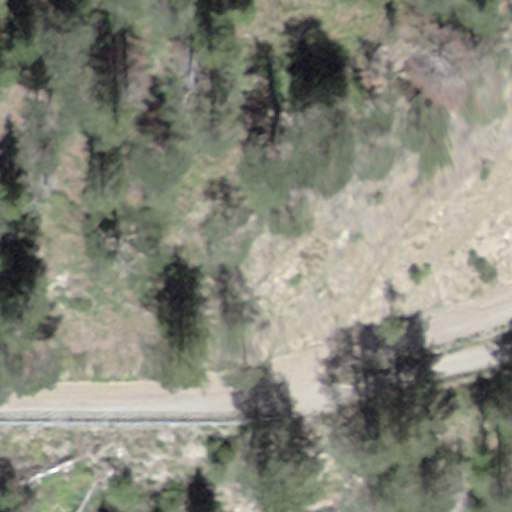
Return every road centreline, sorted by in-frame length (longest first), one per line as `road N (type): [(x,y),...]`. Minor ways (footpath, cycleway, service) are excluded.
road 1 (track): [(0,405),(271,391)]
road 2 (track): [(271,391),(511,305)]
road 3 (track): [(511,352),(315,396),(271,391)]
